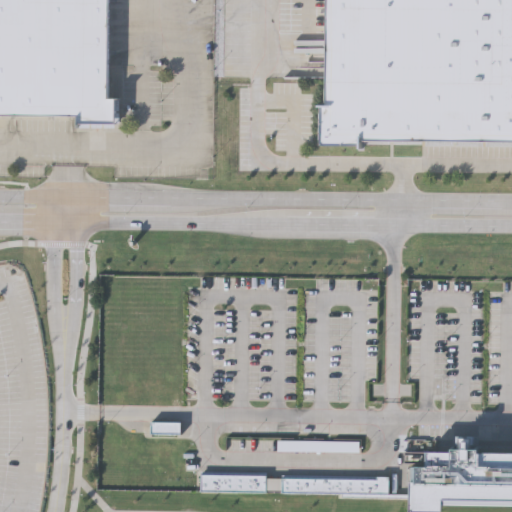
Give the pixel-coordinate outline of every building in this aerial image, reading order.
[(0,0),(0,116),(78,117),(78,128),(117,128),(117,97),(114,97),(114,0),(0,0)] [(511,0),(326,0),(326,138),(511,138),(511,0)] [(361,442),(292,440),(291,451),(360,453),(361,442)] [(511,506),(443,506),(443,511),(413,511),(413,469),(427,469),(428,452),(511,453),(511,506)] [(391,496),(201,494),(201,474),(391,476),(391,496)]
